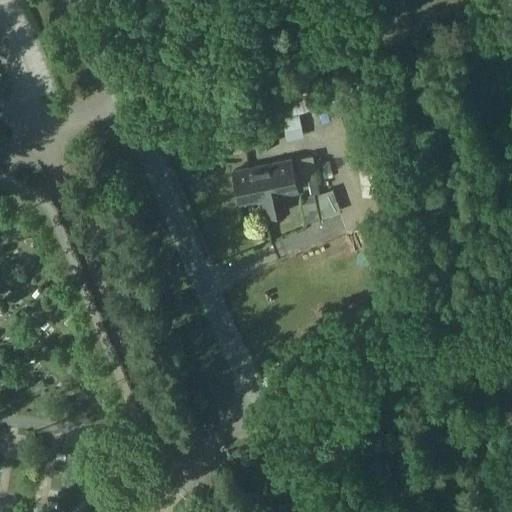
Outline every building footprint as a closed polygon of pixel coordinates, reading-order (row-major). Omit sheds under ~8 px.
[(327,102),(323,82),(284,91),(284,93),(280,95),(284,113),(327,102)] [(273,113),(249,117),(255,145),(278,140),(273,113)] [(305,136),(304,133),(300,113),(284,115),(288,139),(305,136)] [(249,130),(216,136),(220,152),(252,145),(249,130)] [(364,193),(387,190),(380,137),(348,142),(352,167),(360,166),(364,193)] [(292,158),(233,171),(240,202),(263,197),(267,215),(288,210),(285,193),(298,190),(292,158)]
